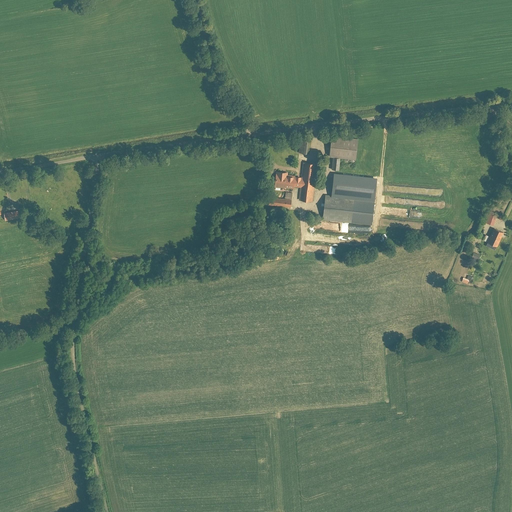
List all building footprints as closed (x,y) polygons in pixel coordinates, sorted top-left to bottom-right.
[(333,137),(331,156),(357,158),(359,140),(333,137)] [(301,138),(299,155),(308,156),(310,139),(301,138)] [(329,189),(338,190),(342,160),(333,159),(329,189)] [(303,164),(303,178),(289,177),(289,173),(277,172),(276,189),(288,189),(288,188),(302,189),(301,200),(314,201),(316,164),(303,164)] [(327,196),(324,219),(372,225),(375,201),(327,196)] [(272,197),(271,208),(291,209),(292,198),(272,197)] [(7,214),(8,220),(21,218),(20,211),(7,214)] [(488,214),(485,223),(492,226),(495,217),(488,214)] [(494,229),(489,243),(500,247),(504,232),(494,229)] [(474,255),(471,262),(478,264),(481,257),(474,255)]
